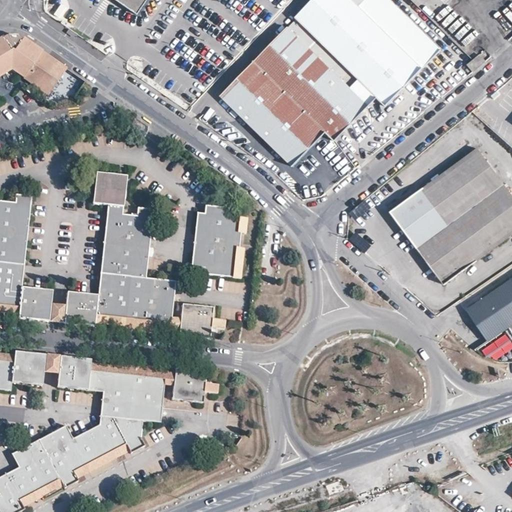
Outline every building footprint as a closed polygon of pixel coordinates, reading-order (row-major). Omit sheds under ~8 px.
[(116,0),(138,15),(146,3),(148,0),(116,0)] [(386,106),(440,50),(389,0),(313,0),(296,18),(296,19),(358,79),(378,98),(386,106)] [(450,14),(442,23),(447,28),(455,19),(450,14)] [(358,79),(296,19),(288,27),(350,88),(358,79)] [(335,142),(378,98),(358,79),(350,88),(288,27),(254,62),(326,133),(335,142)] [(71,30),(68,34),(76,39),(79,35),(71,30)] [(0,72),(11,66),(35,84),(44,72),(57,81),(66,69),(17,35),(11,35),(6,35),(0,38),(0,72)] [(472,72),(485,61),(480,54),(473,60),(467,65),(472,72)] [(326,133),(254,62),(221,97),(292,167),(326,133)] [(75,94),(84,81),(66,69),(57,81),(75,94)] [(49,92),(57,81),(44,72),(35,84),(49,92)] [(203,89),(194,81),(185,90),(194,98),(203,89)] [(128,112),(121,107),(117,112),(125,118),(129,113),(128,112)] [(390,212),(418,249),(504,185),(477,148),(390,212)] [(65,307),(64,323),(94,326),(94,322),(95,317),(124,320),(124,325),(123,329),(154,333),(154,329),(155,323),(169,325),(170,319),(174,282),(145,278),(146,273),(152,209),(144,208),(137,208),(136,216),(123,214),(125,192),(126,177),(96,173),(92,203),(108,205),(107,215),(102,260),(99,285),(98,296),(70,293),(67,293),(65,307)] [(511,195),(504,185),(418,249),(444,285),(511,235),(511,195)] [(48,321),(50,305),(52,291),(44,290),(21,288),(22,278),(31,196),(16,195),(14,203),(0,201),(0,306),(19,309),(18,314),(18,318),(48,321)] [(239,233),(241,218),(227,216),(227,208),(205,205),(203,213),(197,213),(196,219),(191,266),(191,272),(235,277),(238,248),(239,233)] [(511,279),(467,310),(488,342),(505,330),(509,328),(511,332),(511,279)] [(64,323),(65,307),(50,305),(48,321),(64,323)] [(178,335),(209,339),(210,328),(224,329),(225,321),(216,320),(211,319),(212,309),(182,305),(180,320),(179,331),(178,335)] [(95,317),(94,322),(108,323),(124,325),(124,320),(95,317)] [(169,330),(179,331),(180,320),(170,319),(169,325),(169,330)] [(41,385),(43,372),(45,355),(15,352),(14,356),(13,361),(0,359),(0,389),(10,391),(11,382),(30,384),(41,385)] [(58,373),(59,357),(45,355),(43,372),(58,373)] [(59,357),(58,373),(57,387),(71,388),(102,392),(99,425),(72,439),(66,426),(17,451),(11,454),(18,468),(0,477),(0,511),(18,511),(24,509),(22,506),(20,502),(60,481),(62,485),(63,488),(70,485),(77,481),(76,478),(74,473),(126,446),(128,450),(130,453),(144,446),(140,438),(140,432),(141,421),(159,423),(163,384),(164,377),(151,375),(151,370),(151,367),(120,363),(120,367),(119,372),(89,368),(90,364),(90,360),(59,357)] [(106,366),(90,364),(89,368),(119,372),(120,367),(106,366)] [(175,373),(173,385),(172,399),(186,401),(201,402),(203,391),(217,393),(217,385),(204,383),(205,372),(175,369),(175,373)] [(165,372),(164,377),(163,384),(173,385),(175,373),(165,372)] [(112,458),(128,450),(126,446),(74,473),(76,478),(83,474),(112,458)] [(20,502),(22,506),(27,504),(55,489),(62,485),(60,481),(20,502)]
